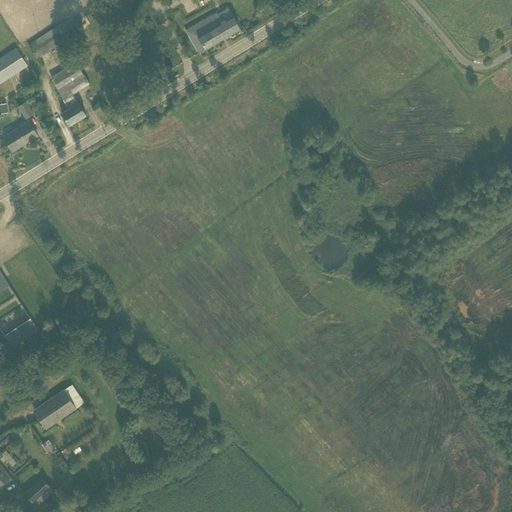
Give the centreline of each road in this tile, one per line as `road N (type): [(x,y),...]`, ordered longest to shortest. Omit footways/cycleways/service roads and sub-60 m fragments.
road 1 (tertiary): [(0,196),(318,0)]
road 2 (unclassified): [(410,0),(469,65),(489,66),(511,52)]
